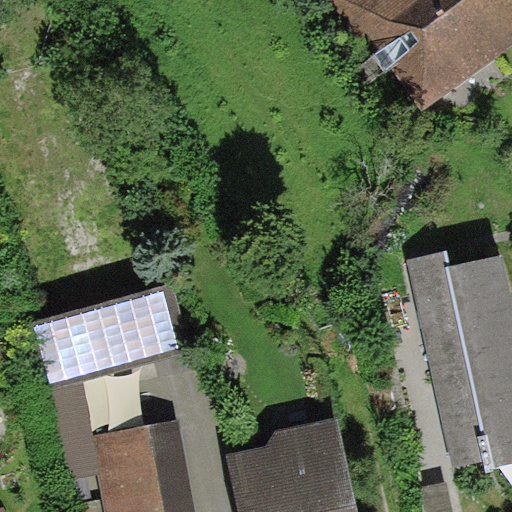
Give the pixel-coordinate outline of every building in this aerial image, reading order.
[(511,0),(331,0),(363,38),(367,35),(422,118),(511,54),(511,0)] [(486,477),(511,471),(511,296),(504,261),(453,272),(450,255),(407,264),(452,472),(483,465),(486,477)] [(85,386),(190,359),(173,293),(27,330),(44,396),(85,386)] [(85,386),(44,396),(59,487),(102,478),(95,440),(85,386)] [(197,511),(182,424),(95,440),(102,478),(108,511),(197,511)] [(227,463),(236,511),(359,511),(342,424),(278,437),(267,454),(227,463)] [(453,511),(448,486),(421,491),(425,511),(453,511)]
